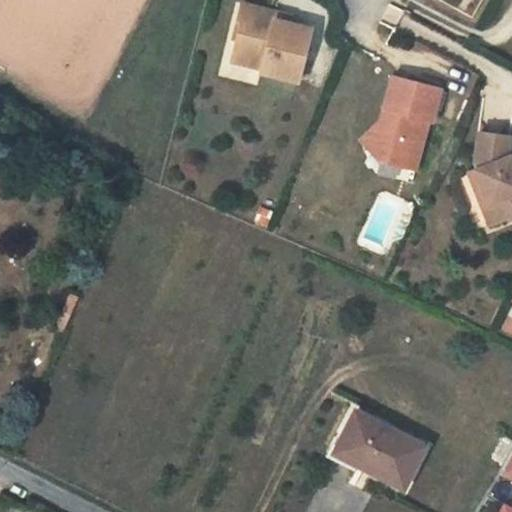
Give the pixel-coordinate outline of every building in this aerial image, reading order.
[(241,5),(232,39),(237,40),(242,22),(251,24),(255,9),(241,5)] [(277,14),(255,9),(251,24),(242,22),(237,40),(231,63),(261,71),(260,75),(297,84),(311,30),(289,25),(275,21),(277,14)] [(289,25),(291,18),(277,14),(275,21),(289,25)] [(440,89),(392,77),(383,110),(388,112),(385,122),(380,121),(368,133),(384,148),(380,162),(415,171),(428,122),(432,123),(440,89)] [(368,133),(359,142),(380,162),(384,148),(368,133)] [(511,171),(511,170),(511,165),(507,152),(509,138),(479,133),(474,164),(476,170),(489,203),(482,205),(489,225),(507,218),(508,220),(511,218),(511,171)] [(476,170),(469,173),(482,205),(489,203),(476,170)] [(72,310),(66,307),(59,320),(66,323),(72,310)] [(424,446),(355,411),(335,448),(366,464),(363,469),(381,478),(403,489),(424,446)] [(359,476),(363,469),(366,464),(335,448),(330,460),(359,476)] [(511,449),(498,473),(511,478),(511,449)] [(511,511),(511,507),(504,503),(498,511),(511,511)]
